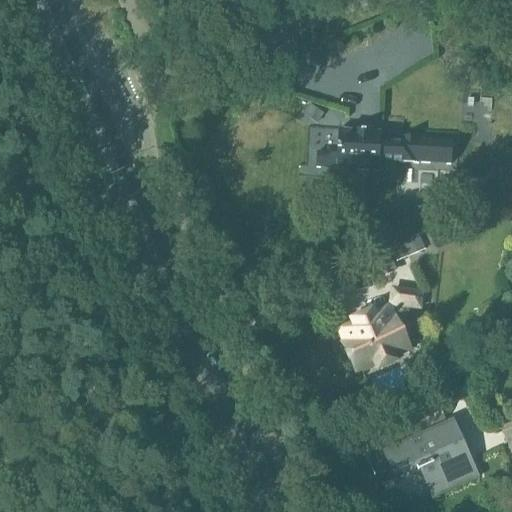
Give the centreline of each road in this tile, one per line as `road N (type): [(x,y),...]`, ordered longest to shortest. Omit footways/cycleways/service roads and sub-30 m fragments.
road 1 (primary): [(272,511),(93,112)]
road 2 (residential): [(159,81),(359,0)]
road 3 (primary): [(93,112),(43,0)]
